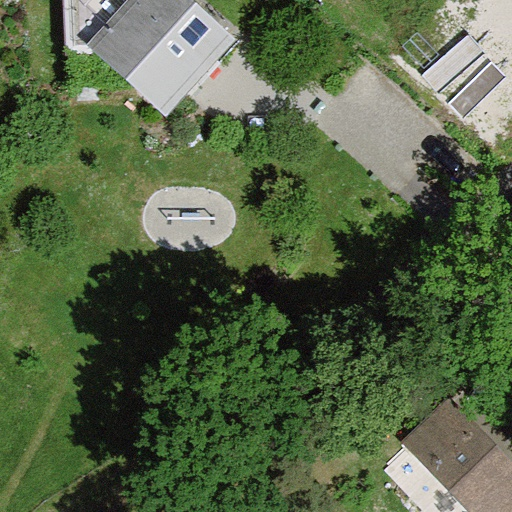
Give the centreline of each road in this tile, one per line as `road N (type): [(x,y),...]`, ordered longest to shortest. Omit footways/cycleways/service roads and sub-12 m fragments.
road 1 (track): [(95,511),(370,318)]
road 2 (residential): [(511,183),(370,318)]
